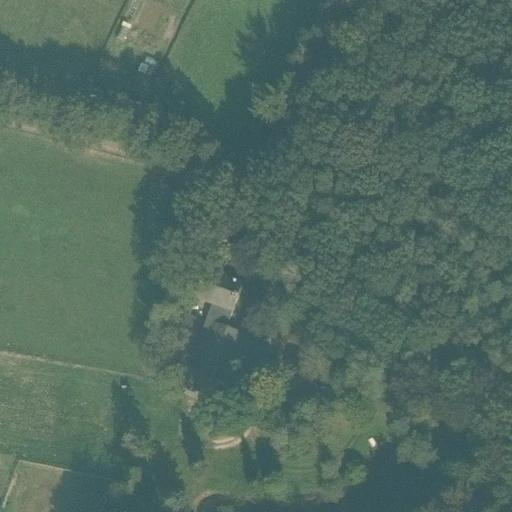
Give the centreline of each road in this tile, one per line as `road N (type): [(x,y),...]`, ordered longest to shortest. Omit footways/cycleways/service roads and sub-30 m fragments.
road 1 (track): [(511,397),(237,204)]
road 2 (track): [(339,279),(396,247),(419,221),(511,79)]
road 3 (track): [(237,204),(144,156),(0,118)]
